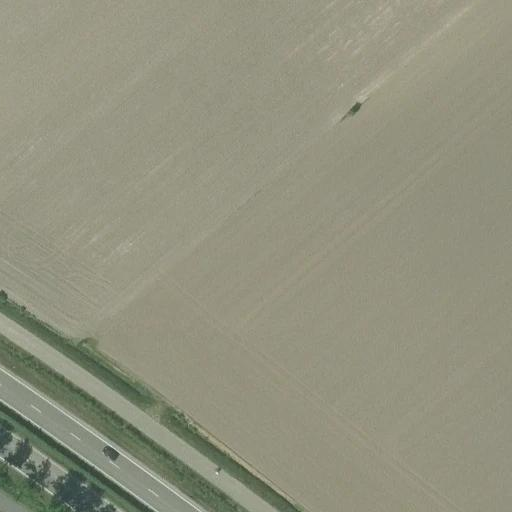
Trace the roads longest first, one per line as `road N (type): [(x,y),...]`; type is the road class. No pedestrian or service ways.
road 1 (unclassified): [(265,511),(0,322)]
road 2 (primary): [(180,511),(0,383)]
